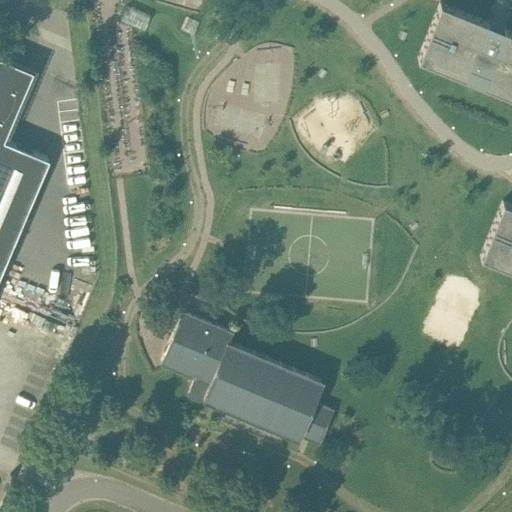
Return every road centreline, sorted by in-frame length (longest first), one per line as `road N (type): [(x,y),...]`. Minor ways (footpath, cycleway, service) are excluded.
road 1 (residential): [(322,0),(359,27),(470,158),(511,161)]
road 2 (unclassified): [(51,511),(84,489),(105,489),(160,511)]
